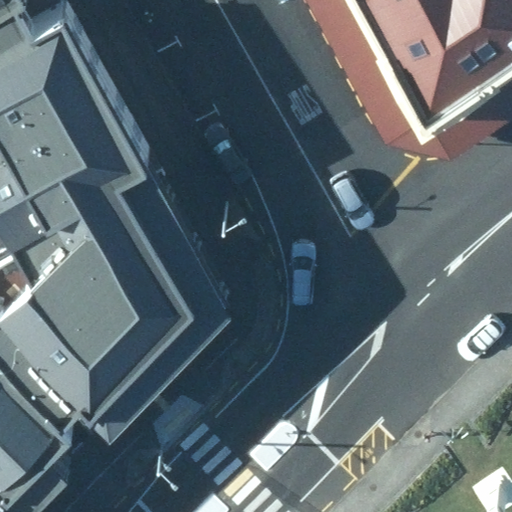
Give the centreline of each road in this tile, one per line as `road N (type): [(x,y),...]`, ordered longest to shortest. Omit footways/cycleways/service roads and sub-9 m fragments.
road 1 (tertiary): [(216,0),(399,325)]
road 2 (tertiary): [(216,511),(399,325)]
road 3 (tertiary): [(399,325),(511,214)]
